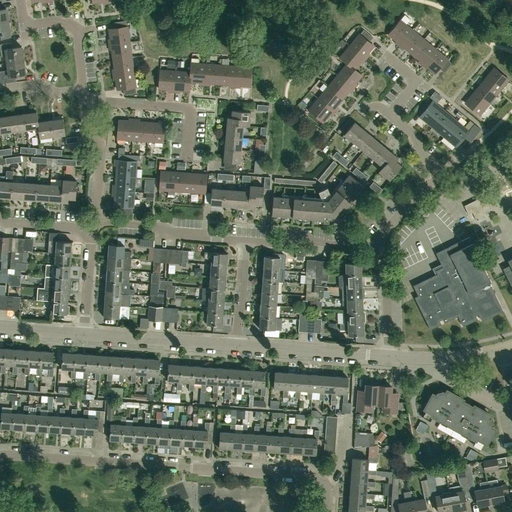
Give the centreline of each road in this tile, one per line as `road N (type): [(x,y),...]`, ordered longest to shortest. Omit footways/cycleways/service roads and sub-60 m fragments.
road 1 (residential): [(325,511),(325,486),(310,476),(0,455)]
road 2 (residential): [(186,160),(189,109),(85,102)]
road 3 (residential): [(84,333),(237,344)]
road 4 (residential): [(237,344),(389,356)]
road 5 (residential): [(244,240),(97,222)]
road 6 (residential): [(82,89),(76,30),(65,21),(33,25),(22,18),(20,0)]
road 7 (residential): [(376,246),(289,235),(244,240)]
road 8 (residential): [(97,222),(101,151),(87,135),(85,102)]
